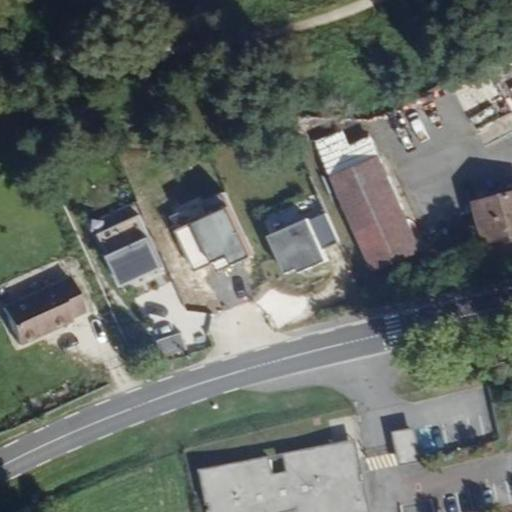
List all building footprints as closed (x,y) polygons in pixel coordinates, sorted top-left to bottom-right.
[(173,91),(172,79),(153,80),(153,86),(141,87),(142,99),(155,98),(155,102),(172,100),(171,91),(173,91)] [(231,99),(207,90),(203,102),(227,111),(231,99)] [(48,135),(44,107),(29,110),(33,137),(48,135)] [(511,109),(476,127),(485,145),(511,131),(511,109)] [(309,144),(317,163),(347,150),(339,130),(309,144)] [(317,163),(367,273),(414,251),(365,142),(347,150),(317,163)] [(511,194),(471,205),(481,245),(511,236),(511,194)] [(268,231),(303,219),(298,204),(263,215),(268,231)] [(225,208),(174,232),(192,271),(226,256),(230,265),(248,257),(225,208)] [(160,268),(136,214),(95,233),(119,287),(160,268)] [(337,242),(325,215),(310,221),(308,218),(269,235),(285,273),(297,268),(299,272),(327,260),(322,248),(337,242)] [(69,274),(2,306),(20,344),(87,313),(69,274)] [(171,291),(152,304),(164,320),(182,307),(171,291)] [(181,333),(155,342),(161,359),(187,350),(181,333)] [(419,459),(414,433),(396,437),(402,463),(419,459)] [(356,456),(352,439),(302,449),(304,454),(332,448),(334,460),(356,456)] [(361,511),(367,511),(356,456),(334,460),(332,448),(304,454),(302,449),(283,454),(286,468),(273,472),(269,455),(202,469),(210,511),(235,511),(233,503),(242,501),(243,511),(281,511),(293,509),(293,511),(361,511)] [(243,511),(242,501),(233,503),(235,511),(243,511)]
